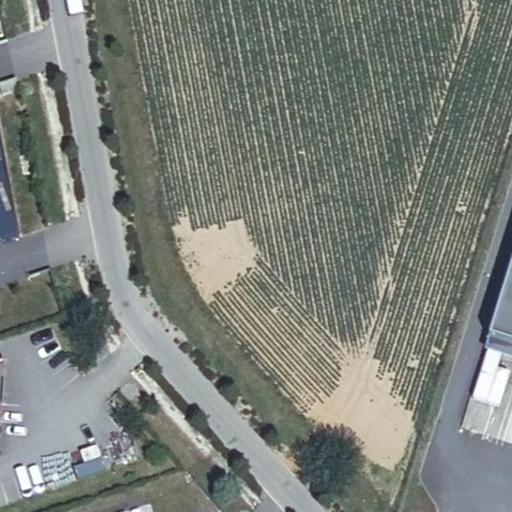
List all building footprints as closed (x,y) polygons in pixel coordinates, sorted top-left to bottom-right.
[(11,80),(0,83),(0,94),(15,90),(11,80)] [(0,152),(0,242),(16,238),(0,152)] [(511,269),(489,342),(511,349),(511,269)] [(511,349),(489,342),(486,354),(511,362),(511,349)] [(0,419),(9,416),(4,363),(0,364),(0,419)] [(0,453),(10,450),(0,421),(0,453)]
